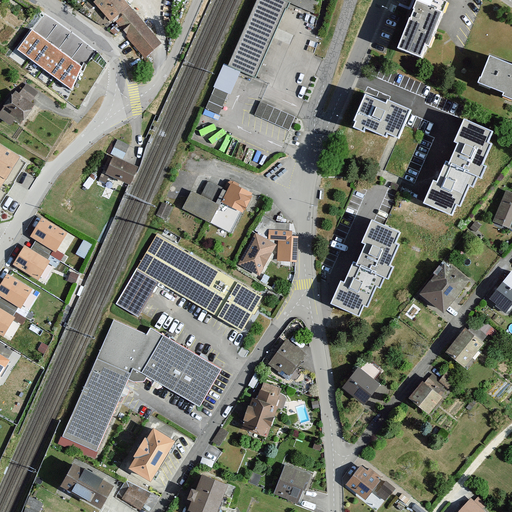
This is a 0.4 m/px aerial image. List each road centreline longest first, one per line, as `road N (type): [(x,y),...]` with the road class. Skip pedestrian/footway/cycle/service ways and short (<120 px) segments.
road 1 (residential): [(333,469),(511,254)]
road 2 (residential): [(160,511),(287,312),(306,298)]
road 3 (unclassified): [(122,110),(52,170),(0,250)]
road 4 (residential): [(333,469),(322,351),(306,298)]
road 5 (unknown): [(353,71),(424,105),(438,122),(441,147),(420,190)]
road 6 (residential): [(306,298),(303,197),(316,135)]
road 7 (residential): [(316,135),(335,115),(383,0)]
road 8 (residential): [(46,0),(110,50),(120,68),(122,110)]
road 9 (residential): [(316,135),(352,0)]
road 10 (unclassified): [(199,0),(163,77),(122,110)]
